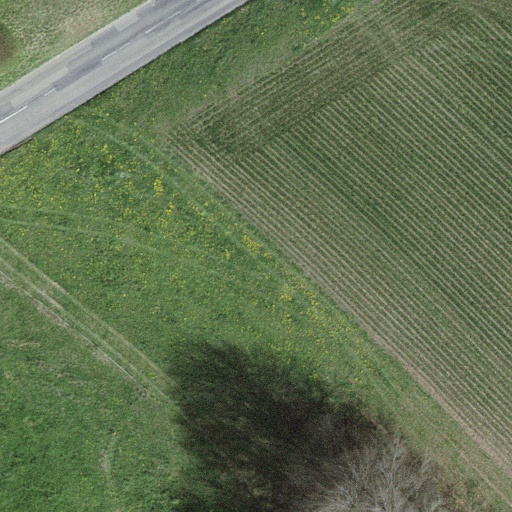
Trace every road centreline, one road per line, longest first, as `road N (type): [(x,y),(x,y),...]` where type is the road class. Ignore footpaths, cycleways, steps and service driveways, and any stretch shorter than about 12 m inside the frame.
road 1 (track): [(0,260),(218,477),(241,511)]
road 2 (tertiary): [(196,0),(0,124)]
